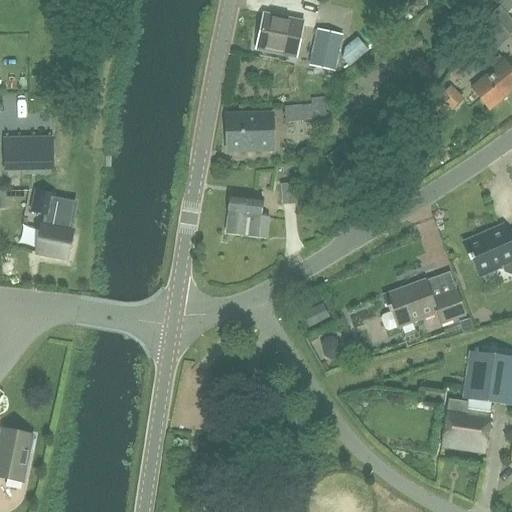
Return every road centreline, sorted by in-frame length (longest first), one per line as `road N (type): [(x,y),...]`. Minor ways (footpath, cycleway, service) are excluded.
road 1 (tertiary): [(170,322),(230,0)]
road 2 (unclassified): [(333,251),(402,130),(491,0)]
road 3 (unclassified): [(254,302),(338,426),(410,490),(449,511)]
road 4 (tertiary): [(333,251),(511,139)]
road 5 (tertiary): [(143,511),(170,322)]
road 6 (unclassified): [(170,322),(20,305)]
